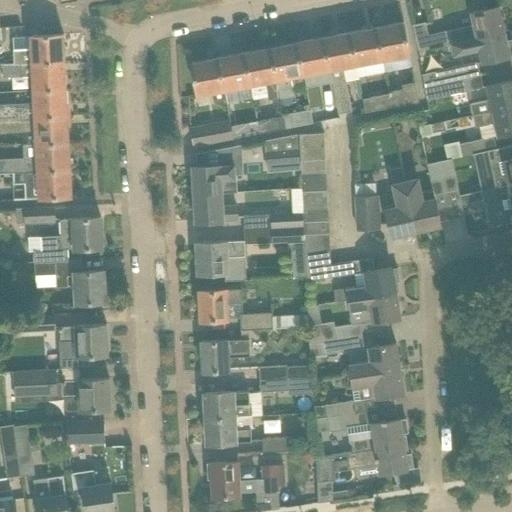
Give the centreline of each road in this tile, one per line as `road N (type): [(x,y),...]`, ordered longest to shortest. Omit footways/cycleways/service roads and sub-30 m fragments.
road 1 (residential): [(155,511),(133,57),(139,40)]
road 2 (residential): [(511,241),(429,258),(437,511)]
road 3 (residential): [(139,40),(153,30),(323,0)]
road 4 (residential): [(139,40),(86,21),(0,7)]
